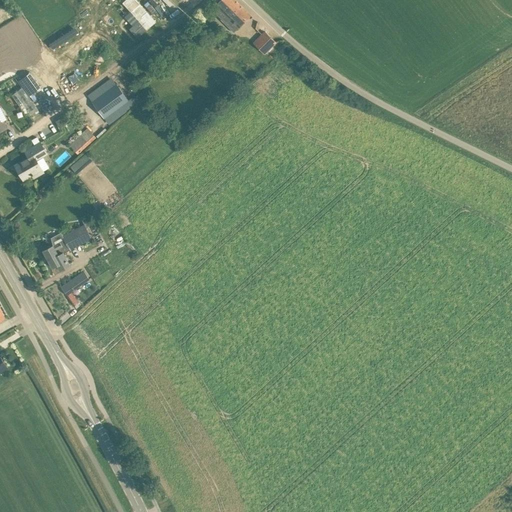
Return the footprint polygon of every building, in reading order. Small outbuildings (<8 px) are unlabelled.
[(123,0),(122,1),(129,10),(122,16),(138,35),(155,22),(138,0),(123,0)] [(222,20),(234,31),(250,15),(235,0),(220,0),(216,4),(227,15),(222,20)] [(9,9),(0,14),(0,23),(13,16),(9,9)] [(265,31),(253,43),(265,54),(276,43),(265,31)] [(186,38),(181,33),(175,38),(180,43),(186,38)] [(234,75),(228,81),(235,88),(241,82),(234,75)] [(103,92),(92,101),(104,118),(128,100),(115,83),(103,92)] [(22,87),(11,94),(28,117),(41,107),(39,105),(36,107),(22,87)] [(71,143),(79,152),(95,137),(87,129),(71,143)] [(40,142),(37,136),(31,140),(35,145),(40,142)] [(29,157),(15,165),(23,180),(32,175),(34,177),(44,171),(37,159),(47,154),(40,142),(35,145),(25,151),(29,157)] [(75,169),(90,158),(87,154),(71,164),(75,169)] [(102,205),(97,210),(101,215),(107,210),(102,205)] [(89,216),(82,220),(84,225),(86,227),(92,224),(89,216)] [(63,236),(70,249),(91,238),(86,227),(84,225),(63,236)] [(53,245),(43,250),(44,252),(53,268),(57,265),(60,270),(70,265),(64,252),(70,249),(63,236),(62,232),(51,238),(53,245)] [(84,272),(61,287),(67,294),(89,279),(84,272)]
